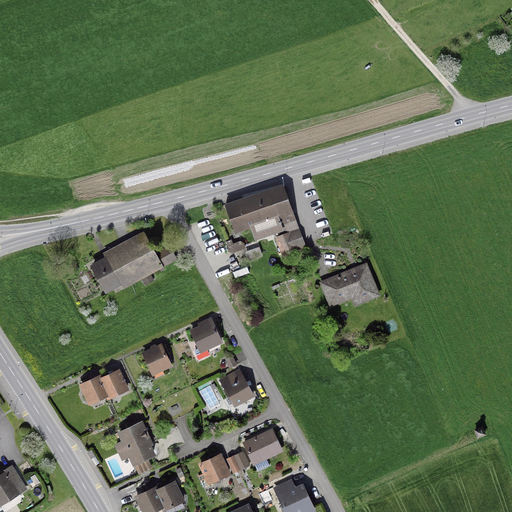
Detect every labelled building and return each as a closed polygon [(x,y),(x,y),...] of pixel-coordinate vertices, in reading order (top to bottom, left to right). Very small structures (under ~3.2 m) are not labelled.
[(234,230),(236,230),(235,229),(252,223),(256,236),(280,228),(282,235),(283,234),(284,236),(277,239),(282,253),(303,245),(282,189),(228,208),(226,204),(225,204),(234,230)] [(92,269),(103,290),(150,265),(155,274),(163,269),(161,267),(174,260),(167,246),(154,254),(147,240),(92,269)] [(225,242),(228,251),(231,252),(244,248),(242,244),(239,242),(231,245),(230,241),(225,242)] [(376,295),(364,266),(321,284),(330,304),(360,292),(363,300),(376,295)] [(208,353),(206,348),(220,342),(211,322),(190,332),(198,349),(195,350),(194,352),(197,358),(199,359),(207,355),(208,353)] [(151,350),(143,354),(151,374),(169,365),(160,346),(156,348),(154,345),(150,347),(151,350)] [(229,368),(234,365),(230,357),(225,359),(229,368)] [(117,371),(99,379),(107,396),(108,398),(126,390),(117,371)] [(98,377),(80,385),(89,404),(107,396),(99,379),(98,377)] [(224,388),(233,405),(252,395),(242,378),(224,388)] [(139,423),(119,433),(138,474),(150,468),(145,459),(152,456),(145,441),(147,440),(139,423)] [(477,437),(484,434),(481,428),(474,430),(477,437)] [(243,444),(252,464),(280,451),(271,431),(243,444)] [(241,469),(250,466),(243,452),(235,455),(241,469)] [(221,453),(198,464),(203,474),(198,476),(204,487),(231,475),(221,453)] [(227,459),(231,469),(233,473),(241,469),(235,455),(227,459)] [(17,493),(24,488),(12,469),(0,476),(0,500),(16,490),(17,493)] [(164,510),(182,501),(173,482),(155,490),(154,488),(164,510)] [(284,511),(297,511),(311,506),(302,486),(278,498),(284,511)] [(141,494),(136,496),(143,511),(152,511),(162,507),(163,510),(164,510),(154,488),(141,494)] [(256,494),(259,501),(264,499),(261,492),(256,494)]
